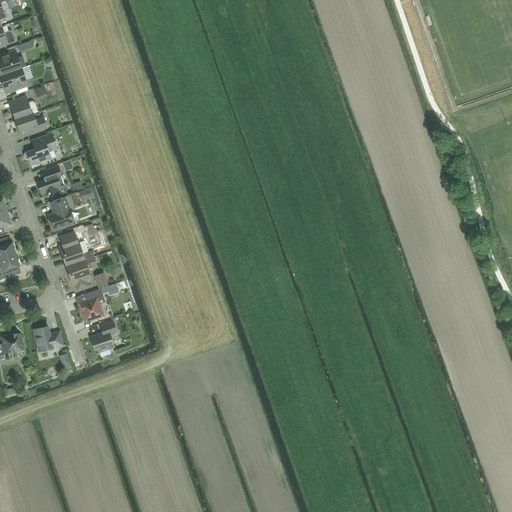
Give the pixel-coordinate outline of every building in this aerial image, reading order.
[(4,33),(2,27),(0,27),(0,47),(15,42),(11,31),(4,33)] [(15,41),(17,48),(31,44),(29,37),(15,41)] [(0,56),(0,76),(22,69),(26,67),(22,56),(18,58),(15,51),(0,56)] [(28,87),(22,69),(0,76),(0,77),(6,94),(28,87)] [(44,87),(35,90),(38,97),(47,94),(44,87)] [(9,102),(15,120),(33,113),(37,112),(34,103),(32,101),(28,103),(26,96),(9,102)] [(33,113),(15,120),(21,137),(47,128),(44,118),(35,120),(33,113)] [(33,150),(25,153),(23,156),(24,159),(27,160),(29,159),(31,166),(51,159),(48,152),(57,149),(51,134),(31,141),(34,148),(33,150)] [(58,166),(46,170),(49,177),(44,179),(45,181),(37,183),(40,194),(45,192),(46,195),(55,192),(54,189),(64,185),(62,178),(58,166)] [(90,190),(79,194),(81,200),(92,197),(90,190)] [(65,199),(51,203),(55,215),(48,217),(53,231),(71,224),(67,211),(69,211),(65,199)] [(0,213),(0,234),(3,233),(1,228),(11,224),(7,211),(0,213)] [(62,246),(59,247),(65,266),(94,257),(92,252),(83,255),(78,241),(77,241),(74,233),(59,238),(62,246)] [(0,242),(0,259),(15,254),(11,243),(1,246),(0,242)] [(0,280),(12,277),(9,269),(19,266),(15,254),(0,259),(0,280)] [(86,280),(91,279),(86,265),(95,262),(94,257),(65,266),(72,285),(75,284),(77,291),(88,287),(86,280)] [(16,280),(23,277),(21,271),(13,274),(16,280)] [(108,286),(104,273),(94,276),(98,289),(108,286)] [(103,296),(103,295),(108,293),(109,295),(115,293),(112,285),(85,294),(87,301),(79,304),(85,322),(103,316),(97,298),(103,296)] [(102,333),(90,337),(94,349),(97,349),(99,353),(114,348),(110,335),(117,333),(113,322),(100,326),(102,333)] [(47,327),(33,330),(39,352),(53,349),(53,348),(62,346),(59,332),(49,334),(47,327)] [(0,344),(0,359),(5,358),(5,354),(24,351),(20,333),(1,337),(3,344),(0,344)] [(60,356),(62,365),(69,363),(66,354),(60,356)] [(8,396),(18,393),(16,387),(6,390),(8,396)]
